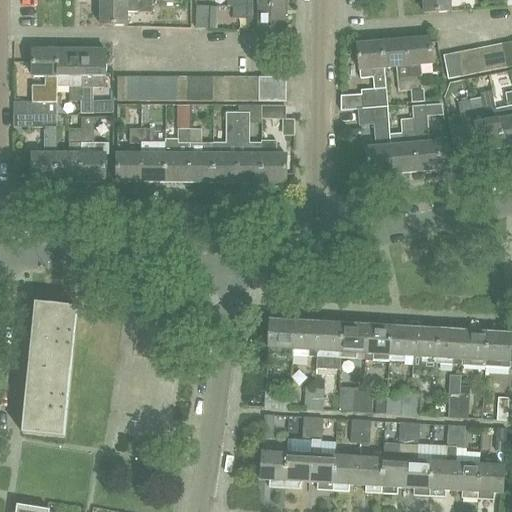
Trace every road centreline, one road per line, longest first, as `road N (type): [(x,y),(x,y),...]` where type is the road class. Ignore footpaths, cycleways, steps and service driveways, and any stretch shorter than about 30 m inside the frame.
road 1 (unclassified): [(324,251),(325,0)]
road 2 (residential): [(198,511),(238,270)]
road 3 (tertiary): [(238,270),(0,256)]
road 4 (tertiary): [(324,251),(511,204)]
